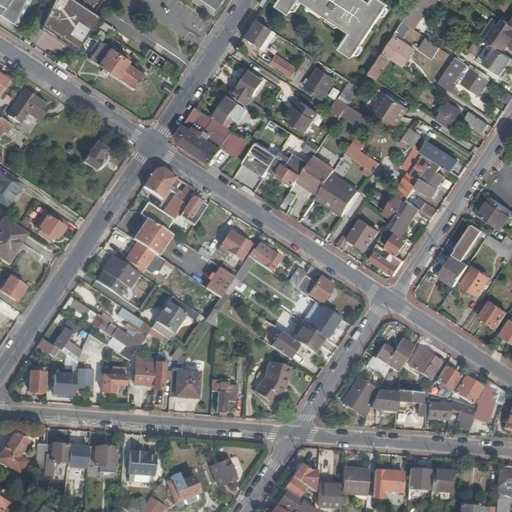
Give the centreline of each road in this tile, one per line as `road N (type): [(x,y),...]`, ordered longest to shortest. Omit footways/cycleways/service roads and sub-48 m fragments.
road 1 (residential): [(294,433),(0,413)]
road 2 (residential): [(153,145),(389,300)]
road 3 (residential): [(153,145),(0,373)]
road 4 (residential): [(511,449),(294,433)]
road 5 (residential): [(511,120),(389,300)]
road 6 (residential): [(153,145),(0,45)]
road 7 (residential): [(252,0),(153,145)]
road 8 (residential): [(389,300),(294,433)]
road 9 (residential): [(389,300),(511,380)]
